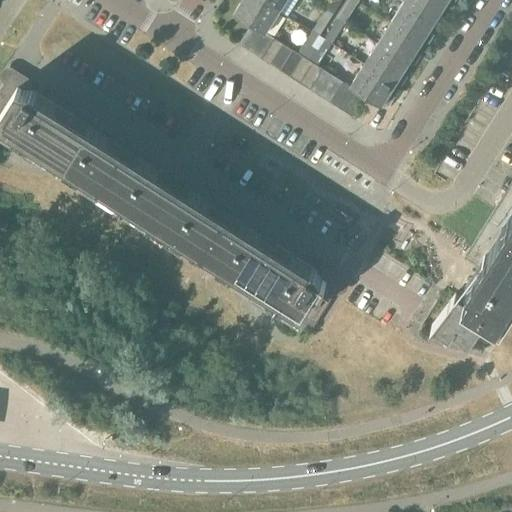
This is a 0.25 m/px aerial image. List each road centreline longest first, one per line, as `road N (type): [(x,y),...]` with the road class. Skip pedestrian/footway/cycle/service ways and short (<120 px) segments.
road 1 (secondary): [(375,464),(227,482),(0,456)]
road 2 (residential): [(412,302),(184,162)]
road 3 (residential): [(490,0),(381,170)]
road 4 (residential): [(381,170),(429,201),(451,201),(511,109)]
road 5 (residential): [(184,162),(38,69)]
road 6 (residential): [(381,170),(239,79)]
road 7 (secondary): [(375,464),(511,417)]
